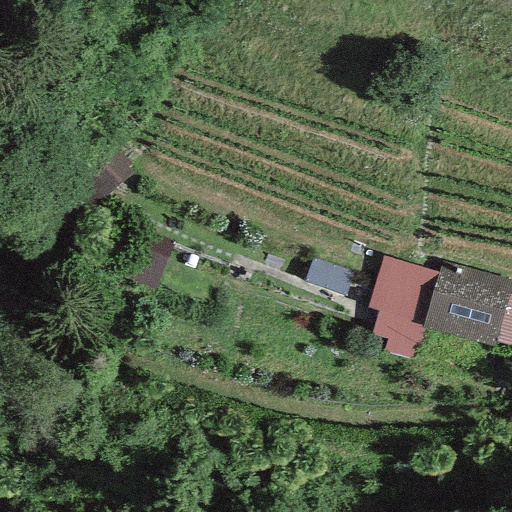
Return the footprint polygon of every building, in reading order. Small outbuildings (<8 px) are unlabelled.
[(110,143),(73,180),(100,207),(137,170),(110,143)] [(174,247),(135,231),(116,278),(155,293),(174,247)] [(353,275),(313,259),(303,284),(343,300),(353,275)] [(422,336),(439,277),(382,261),(367,312),(378,316),(372,338),(386,342),(382,356),(413,365),(422,336)] [(511,285),(510,285),(442,265),(439,277),(422,336),(490,355),(491,349),(511,354),(511,285)]
